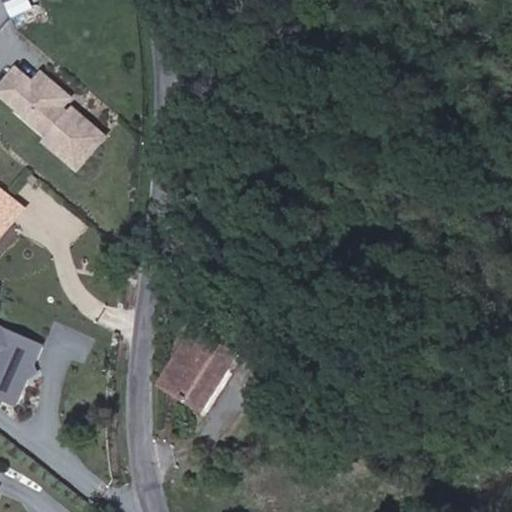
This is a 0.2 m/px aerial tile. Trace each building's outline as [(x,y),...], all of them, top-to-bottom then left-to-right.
[(19,63),(0,84),(0,99),(82,171),(115,133),(43,70),(36,78),(19,63)] [(0,224),(21,197),(0,181),(0,224)] [(0,239),(27,202),(21,197),(0,224),(0,239)] [(41,357),(49,339),(0,317),(0,388),(23,399),(35,372),(41,357)] [(43,367),(41,357),(35,372),(43,367)] [(168,386),(207,410),(226,369),(205,358),(198,370),(181,360),(168,386)] [(0,511),(5,511),(16,491),(0,483),(0,511)]
